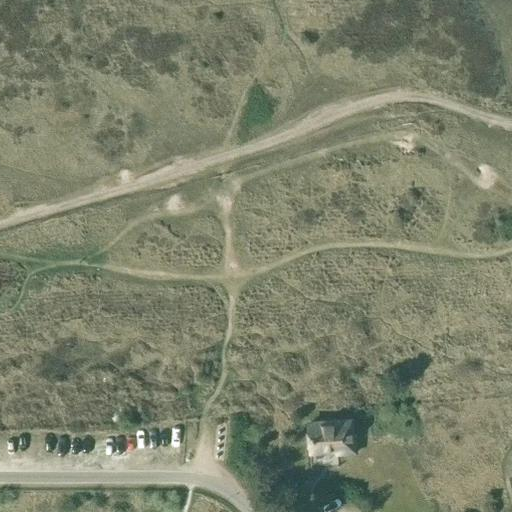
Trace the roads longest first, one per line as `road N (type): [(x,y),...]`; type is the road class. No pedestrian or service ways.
road 1 (unknown): [(0,224),(221,159),(394,92),(511,124)]
road 2 (residential): [(0,478),(194,479),(212,482),(249,511)]
